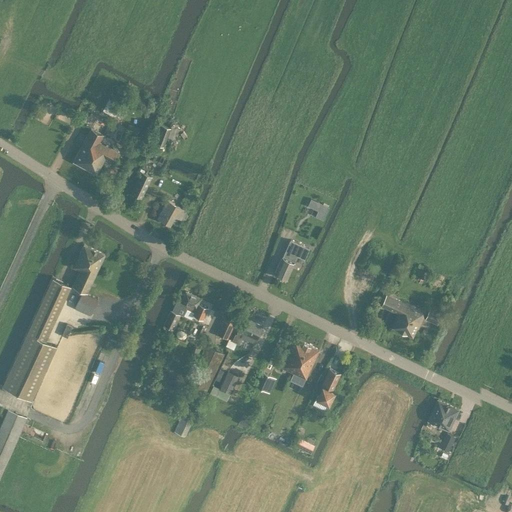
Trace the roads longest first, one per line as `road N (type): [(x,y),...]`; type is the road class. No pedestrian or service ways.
road 1 (tertiary): [(511,408),(198,260),(0,139)]
road 2 (track): [(88,511),(121,437),(135,425),(307,475),(365,460),(490,511)]
